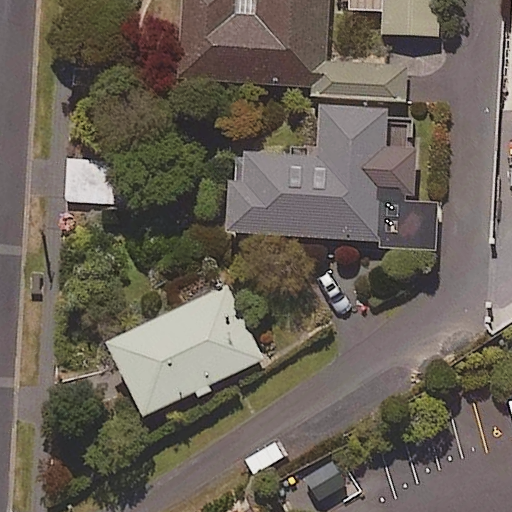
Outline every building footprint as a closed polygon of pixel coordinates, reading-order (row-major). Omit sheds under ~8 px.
[(328,0),(178,0),(175,81),(315,88),(315,97),(399,101),(401,68),(325,64),(328,0)] [(346,0),(347,14),(383,14),(383,36),(436,37),(436,0),(346,0)] [(385,112),(318,109),(315,157),(226,153),(222,235),(435,246),(437,204),(413,203),(416,151),(383,149),(385,112)] [(123,207),(122,158),(67,158),(67,207),(123,207)] [(262,360),(225,287),(104,347),(141,421),(262,360)]
